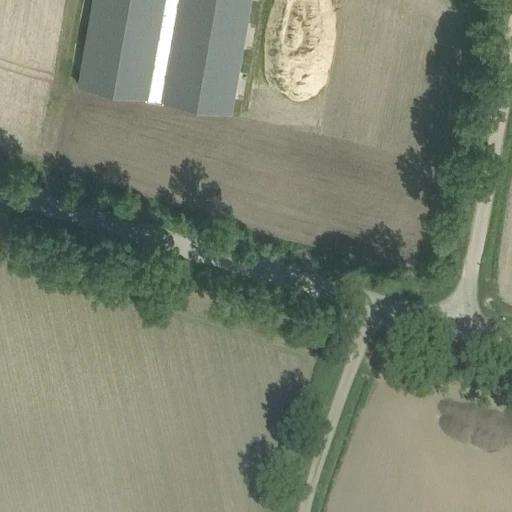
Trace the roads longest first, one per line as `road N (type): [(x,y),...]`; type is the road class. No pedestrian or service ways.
road 1 (tertiary): [(459,330),(0,192)]
road 2 (unclassified): [(459,330),(511,36)]
road 3 (track): [(371,306),(310,511)]
